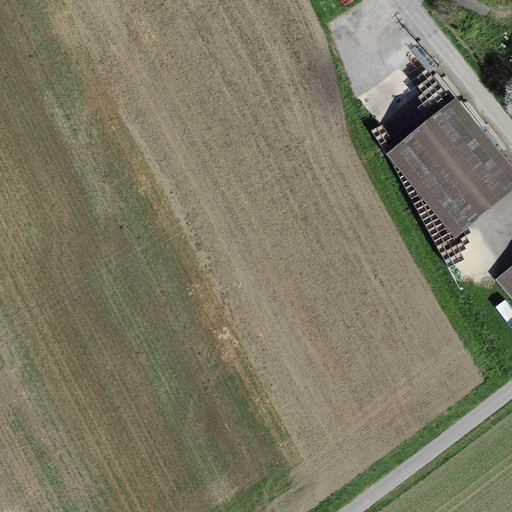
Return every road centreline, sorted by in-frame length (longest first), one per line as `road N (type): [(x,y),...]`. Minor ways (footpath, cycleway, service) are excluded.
road 1 (unclassified): [(351,511),(511,391)]
road 2 (residential): [(416,0),(511,115)]
